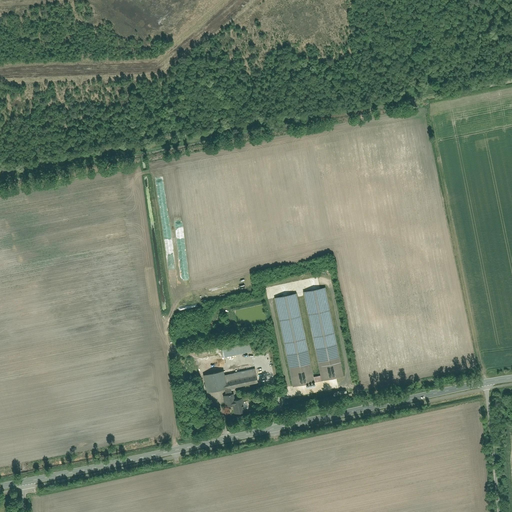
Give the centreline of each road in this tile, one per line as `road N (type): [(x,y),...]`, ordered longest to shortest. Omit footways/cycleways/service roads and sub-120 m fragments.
road 1 (tertiary): [(25,482),(485,383)]
road 2 (unclassified): [(485,383),(498,511)]
